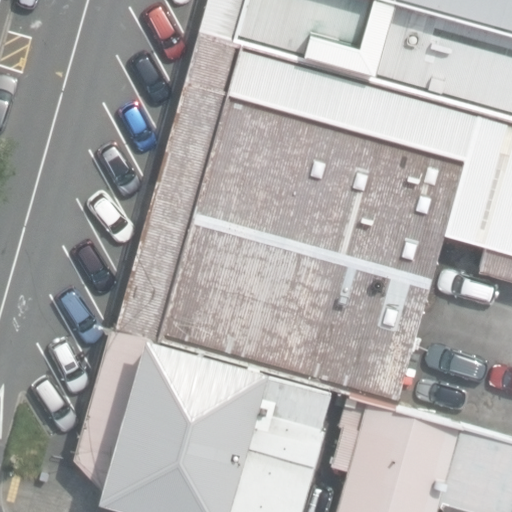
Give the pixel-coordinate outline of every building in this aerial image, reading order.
[(0,0),(0,27),(8,0),(0,0)] [(511,0),(250,0),(243,30),(511,102),(511,0)] [(511,144),(511,102),(243,30),(164,333),(445,405),(486,247),(511,144)] [(511,144),(486,247),(511,253),(511,144)] [(230,511),(265,378),(134,345),(95,499),(146,511),(230,511)] [(310,511),(344,389),(279,372),(241,511),(310,511)] [(511,511),(511,434),(374,399),(343,511),(511,511)]
